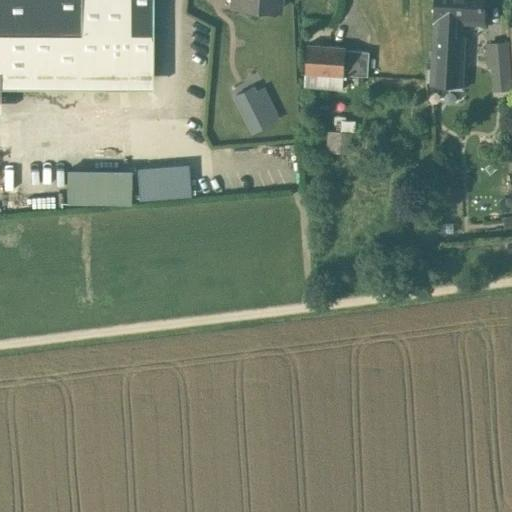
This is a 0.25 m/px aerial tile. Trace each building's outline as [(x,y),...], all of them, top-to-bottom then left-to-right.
[(0,0),(0,118),(3,118),(4,91),(153,92),(154,0),(0,0)] [(284,0),(233,0),(232,14),(284,17),(284,0)] [(482,0),(436,0),(434,37),(453,38),(454,20),(482,21),(482,0)] [(453,38),(434,37),(431,82),(446,82),(446,87),(462,88),(463,73),(459,72),(461,38),(453,38)] [(509,38),(487,39),(490,88),(511,87),(509,38)] [(344,47),(306,44),(304,72),(343,75),(344,47)] [(279,122),(259,83),(232,96),(251,136),(279,122)] [(328,151),(347,151),(347,129),(329,129),(328,151)] [(188,164),(136,168),(138,200),(191,196),(188,164)] [(132,169),(65,171),(66,202),(133,201),(132,169)]
